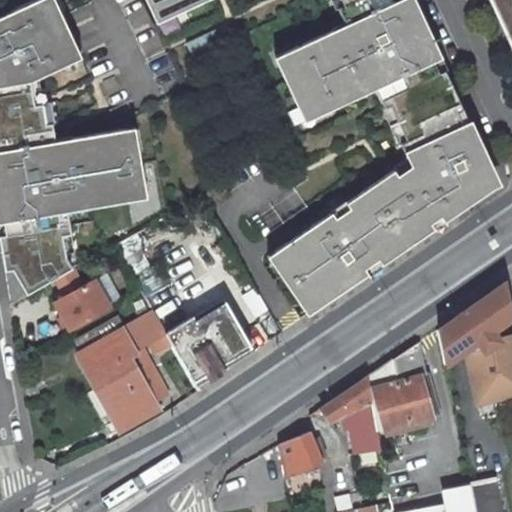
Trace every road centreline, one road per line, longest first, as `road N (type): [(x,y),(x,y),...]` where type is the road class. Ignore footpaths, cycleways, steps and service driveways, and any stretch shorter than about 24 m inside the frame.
road 1 (unclassified): [(511,196),(174,424),(17,507)]
road 2 (unclassified): [(176,485),(511,255)]
road 3 (residential): [(450,0),(511,132)]
